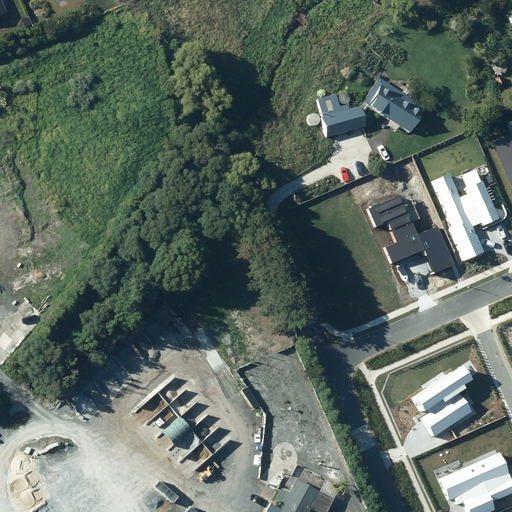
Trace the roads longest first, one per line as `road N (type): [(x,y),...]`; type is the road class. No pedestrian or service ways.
road 1 (unknown): [(319,312),(267,201),(148,50),(127,0)]
road 2 (residential): [(409,511),(344,366)]
road 3 (residential): [(344,366),(476,308)]
